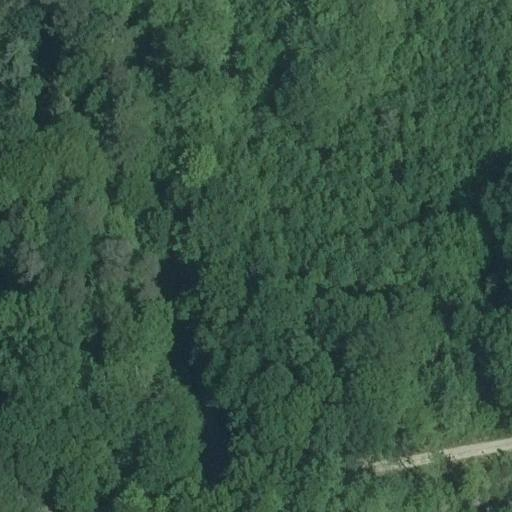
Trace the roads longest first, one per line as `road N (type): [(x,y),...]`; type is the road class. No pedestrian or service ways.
road 1 (track): [(132,0),(221,494)]
road 2 (track): [(511,441),(221,494)]
